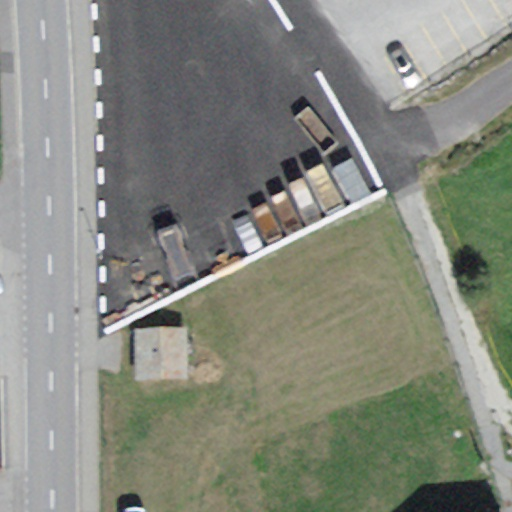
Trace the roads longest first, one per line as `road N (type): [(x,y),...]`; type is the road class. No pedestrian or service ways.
road 1 (tertiary): [(56,214),(54,511)]
road 2 (tertiary): [(39,0),(56,214)]
